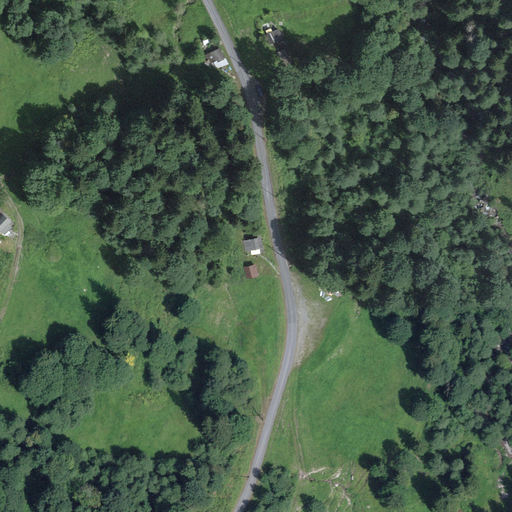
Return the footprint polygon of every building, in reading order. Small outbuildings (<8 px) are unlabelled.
[(281,64),(295,62),(290,30),(276,33),(281,64)] [(211,70),(229,62),(220,42),(202,51),(211,70)] [(272,83),(274,103),(286,102),(284,81),(272,83)] [(0,231),(4,235),(14,223),(0,211),(0,231)] [(249,253),(266,247),(261,235),(245,241),(249,253)] [(260,274),(256,263),(240,268),(244,279),(260,274)]
